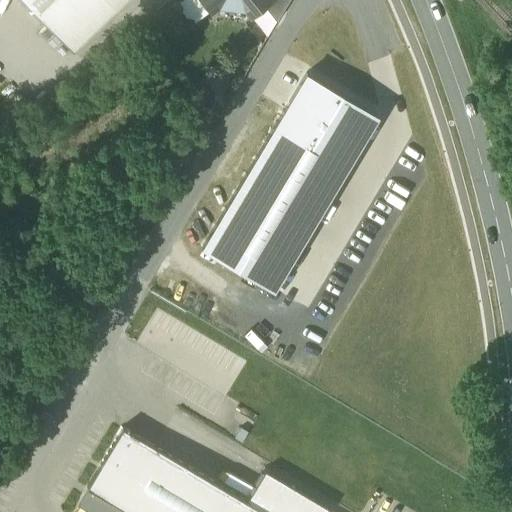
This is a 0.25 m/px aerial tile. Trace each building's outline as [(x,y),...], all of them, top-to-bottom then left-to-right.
[(22,0),(73,53),(127,0),(22,0)] [(203,0),(211,9),(222,0),(227,6),(235,7),(241,2),(250,14),(263,4),(268,0),(203,0)] [(268,0),(263,4),(276,21),(289,0),(268,0)] [(217,249),(293,289),(390,109),(314,68),(217,249)] [(122,430),(87,490),(124,511),(325,511),(327,510),(264,473),(246,502),(122,430)]
